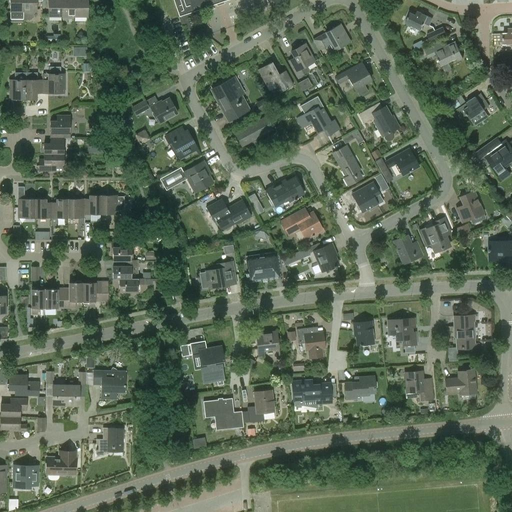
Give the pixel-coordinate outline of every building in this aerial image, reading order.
[(9,0),(10,12),(23,12),(23,0),(9,0)] [(23,0),(23,12),(23,19),(23,20),(31,20),(33,17),(33,12),(36,12),(36,2),(42,2),(42,0),(23,0)] [(42,0),(42,2),(43,2),(48,2),(48,17),(61,17),(61,0),(42,0)] [(61,0),(61,17),(74,17),(74,0),(61,0)] [(86,0),(74,0),(74,17),(87,17),(86,0)] [(173,0),(179,17),(223,2),(228,0),(173,0)] [(429,26),(433,19),(417,11),(415,16),(410,13),(406,23),(421,30),(424,23),(429,26)] [(341,25),(326,33),(312,40),(318,51),(332,44),(335,51),(350,42),(341,25)] [(443,27),(426,34),(430,43),(447,36),(443,27)] [(509,34),(503,34),(504,46),(511,45),(511,29),(508,29),(509,34)] [(423,48),(424,49),(417,52),(421,61),(428,58),(436,54),(441,66),(445,73),(452,70),(449,62),(457,59),(458,61),(463,59),(456,42),(446,47),(443,40),(423,48)] [(297,62),(291,65),(298,77),(309,71),(306,66),(315,62),(305,44),(291,52),(297,62)] [(272,62),(258,70),(266,85),(274,80),(280,92),(293,85),(286,71),(279,75),(272,62)] [(362,63),(336,78),(340,84),(349,78),(355,89),(372,80),(362,63)] [(14,73),(14,80),(9,80),(9,94),(15,94),(15,100),(25,100),(25,73),(14,73)] [(42,80),(37,80),(37,73),(25,73),(25,100),(36,100),(36,94),(42,94),(42,80)] [(42,80),(42,94),(64,94),(64,74),(48,74),(42,74),(42,80)] [(235,78),(212,91),(229,120),(251,108),(235,78)] [(308,78),(298,82),(302,91),(312,87),(308,78)] [(489,107),(481,94),(467,103),(469,107),(465,110),(471,119),(489,107)] [(448,113),(462,106),(457,97),(443,105),(448,113)] [(159,103),(151,107),(160,123),(178,113),(170,99),(160,104),(159,103)] [(131,109),(135,115),(136,116),(150,109),(145,100),(131,108),(131,109)] [(271,110),(267,103),(257,108),(261,115),(271,110)] [(386,106),(382,108),(379,103),(358,114),(363,124),(374,118),(384,136),(383,137),(385,140),(387,141),(390,141),(392,140),(393,137),(393,135),(391,132),(398,128),(386,106)] [(318,108),(297,119),(302,128),(312,123),(318,133),(324,130),(328,136),(340,129),(335,121),(332,123),(324,109),(320,111),(318,108)] [(56,116),(56,121),(50,121),(50,138),(63,138),(63,139),(69,139),(69,133),(69,116),(56,116)] [(266,118),(236,134),(242,146),(272,130),(266,118)] [(287,138),(280,125),(274,128),(281,141),(287,138)] [(176,159),(180,157),(181,159),(190,154),(189,152),(197,148),(188,133),(182,137),(178,130),(165,137),(169,144),(176,159)] [(357,130),(342,139),(345,144),(355,138),(358,144),(363,141),(357,130)] [(63,138),(50,138),(50,144),(44,144),(44,155),(63,155),(63,139),(63,138)] [(511,141),(509,144),(504,148),(497,138),(475,154),(479,160),(486,156),(497,172),(496,172),(503,182),(511,176),(505,166),(511,161),(511,141)] [(363,179),(359,171),(360,170),(346,146),(333,153),(347,178),(350,176),(354,184),(363,179)] [(409,149),(386,162),(389,168),(396,164),(403,176),(419,167),(409,149)] [(377,150),(370,154),(374,160),(381,156),(377,150)] [(44,155),(44,160),(39,160),(39,171),(50,171),(63,171),(63,155),(44,155)] [(204,162),(184,173),(187,179),(190,177),(198,192),(205,188),(214,183),(207,171),(208,170),(204,162)] [(166,190),(182,182),(175,170),(160,179),(166,190)] [(274,185),(267,190),(276,207),(287,201),(289,203),(303,196),(293,178),(276,187),(274,185)] [(373,183),(352,195),(362,213),(378,204),(371,192),(377,190),(373,183)] [(457,211),(462,223),(483,214),(473,191),(459,197),(463,206),(461,209),(457,211)] [(89,200),(84,200),(84,212),(89,212),(89,215),(100,215),(100,196),(89,196),(89,200)] [(100,196),(100,215),(111,215),(111,213),(116,213),(116,200),(111,200),(111,196),(100,196)] [(222,199),(206,208),(214,223),(216,222),(221,232),(235,224),(236,226),(251,217),(242,201),(227,209),(222,199)] [(35,218),(35,200),(18,200),(18,218),(35,218)] [(51,216),(51,203),(46,203),(46,200),(35,200),(35,218),(46,218),(46,216),(51,216)] [(51,203),(51,216),(51,226),(57,226),(57,218),(67,218),(67,200),(56,200),(56,203),(51,203)] [(84,200),(67,200),(67,218),(79,218),(78,216),(84,216),(84,212),(84,200)] [(299,212),(281,223),(288,236),(300,230),(306,240),(323,231),(312,213),(302,219),(299,212)] [(425,229),(419,231),(424,242),(429,239),(435,253),(449,247),(444,233),(449,231),(444,219),(433,223),(434,228),(426,231),(425,229)] [(470,232),(467,224),(455,229),(458,237),(470,232)] [(407,237),(394,242),(404,264),(423,256),(418,246),(412,248),(407,237)] [(511,241),(489,242),(490,259),(505,259),(505,261),(511,260),(511,241)] [(124,262),(131,261),(131,242),(113,242),(113,262),(124,262)] [(298,261),(311,255),(310,253),(321,248),(319,243),(295,253),(298,261)] [(223,246),(225,254),(234,252),(233,245),(223,246)] [(332,245),(313,252),(319,266),(320,265),(323,272),(338,266),(333,254),(335,253),(332,245)] [(261,261),(247,263),(250,282),(267,279),(266,274),(279,272),(276,255),(260,257),(261,261)] [(131,261),(124,262),(124,267),(113,267),(113,280),(119,280),(138,280),(137,273),(137,261),(131,261)] [(223,269),(209,272),(212,288),(236,284),(232,263),(223,264),(223,269)] [(31,281),(39,281),(39,267),(31,267),(31,281)] [(119,280),(119,293),(138,292),(138,285),(144,285),(144,280),(138,280),(119,280)] [(69,295),(63,295),(63,308),(74,308),(75,302),(82,302),(82,284),(69,284),(69,295)] [(82,284),(82,302),(90,302),(90,308),(95,308),(95,302),(101,302),(101,287),(95,287),(95,284),(82,284)] [(45,308),(45,290),(32,291),(32,315),(37,315),(37,308),(45,308)] [(63,308),(63,295),(63,290),(45,290),(45,308),(63,308)] [(473,316),(454,318),(454,333),(457,333),(457,338),(456,338),(457,348),(474,347),(473,316)] [(394,336),(395,341),(402,341),(402,346),(416,345),(416,333),(408,334),(408,320),(387,321),(388,336),(394,336)] [(371,322),(353,324),(354,332),(355,332),(357,346),(373,344),(371,322)] [(324,357),(323,350),(325,350),(324,332),(313,333),(313,328),(297,330),(298,344),(305,344),(305,352),(307,352),(308,359),(324,357)] [(264,352),(278,351),(278,353),(280,353),(277,331),(255,333),(258,358),(265,357),(264,352)] [(295,340),(294,331),(287,332),(288,341),(295,340)] [(221,347),(206,349),(204,343),(190,345),(192,356),(199,355),(202,368),(200,368),(203,384),(224,380),(220,361),(223,361),(221,347)] [(94,368),(95,355),(86,355),(86,368),(94,368)] [(112,368),(110,372),(93,371),(93,384),(101,384),(101,400),(116,400),(116,393),(125,394),(125,372),(119,372),(112,368)] [(459,379),(445,380),(446,394),(459,393),(459,396),(476,394),(473,370),(465,371),(465,372),(458,373),(459,379)] [(417,398),(416,392),(421,392),(421,401),(432,400),(431,386),(423,386),(421,372),(405,373),(407,393),(405,393),(406,399),(417,398)] [(38,382),(26,381),(26,376),(9,376),(9,384),(7,384),(7,388),(9,388),(9,390),(15,390),(15,396),(38,396),(38,382)] [(359,383),(345,384),(346,401),(361,400),(361,395),(375,394),(374,377),(359,378),(359,383)] [(311,382),(302,383),(292,383),(294,406),(304,406),(317,408),(317,404),(331,403),(331,399),(336,399),(335,384),(312,386),(311,382)] [(65,405),(66,386),(52,386),(52,405),(65,405)] [(66,386),(65,405),(79,405),(79,386),(66,386)] [(253,392),(254,406),(247,407),(249,423),(264,421),(263,414),(275,413),(272,390),(253,392)] [(0,417),(20,417),(20,411),(26,411),(27,399),(14,399),(14,405),(1,404),(0,417)] [(232,399),(203,402),(205,419),(218,417),(219,431),(243,428),(242,412),(233,413),(232,399)] [(20,417),(0,417),(0,429),(19,429),(19,431),(26,431),(26,425),(20,425),(20,417)] [(45,418),(37,418),(37,432),(45,432),(45,418)] [(103,444),(96,444),(96,458),(114,452),(123,453),(124,429),(103,428),(103,444)] [(59,477),(59,474),(75,475),(75,452),(59,452),(59,459),(47,458),(46,474),(48,474),(47,478),(49,480),(50,481),(56,481),(58,479),(59,477)] [(29,466),(13,466),(13,483),(20,483),(20,488),(29,488),(29,486),(36,486),(37,469),(29,469),(29,466)]
